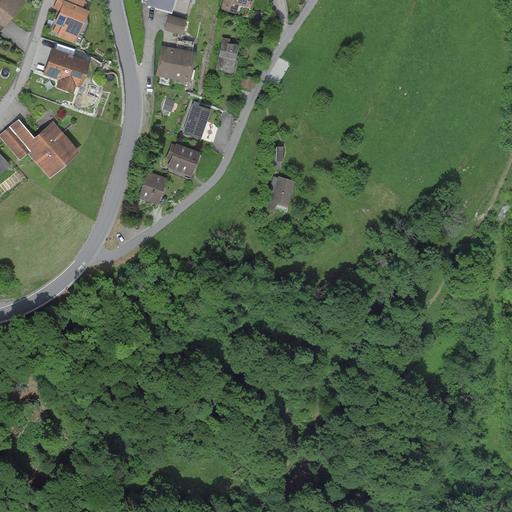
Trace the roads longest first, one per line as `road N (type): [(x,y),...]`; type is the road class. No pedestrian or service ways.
road 1 (residential): [(313,0),(267,70),(220,173),(120,253),(90,251)]
road 2 (tertiary): [(90,251),(133,125),(114,0)]
road 3 (residential): [(47,0),(26,68),(0,112)]
